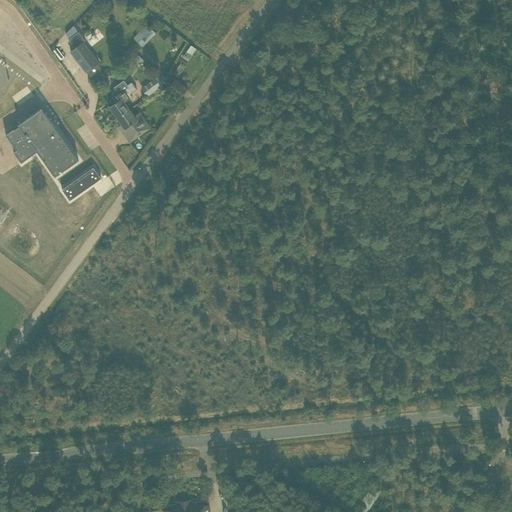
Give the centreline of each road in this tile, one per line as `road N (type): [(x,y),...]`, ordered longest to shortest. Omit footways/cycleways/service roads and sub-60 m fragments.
road 1 (tertiary): [(0,460),(508,411)]
road 2 (unclassified): [(134,184),(270,0)]
road 3 (unclassified): [(0,364),(134,184)]
